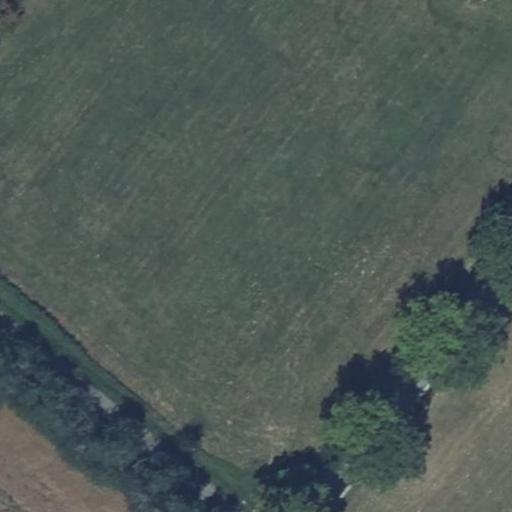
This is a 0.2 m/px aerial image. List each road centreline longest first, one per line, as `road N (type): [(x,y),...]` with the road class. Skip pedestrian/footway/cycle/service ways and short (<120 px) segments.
road 1 (unclassified): [(319,511),(511,264)]
road 2 (unclassified): [(225,511),(0,328)]
